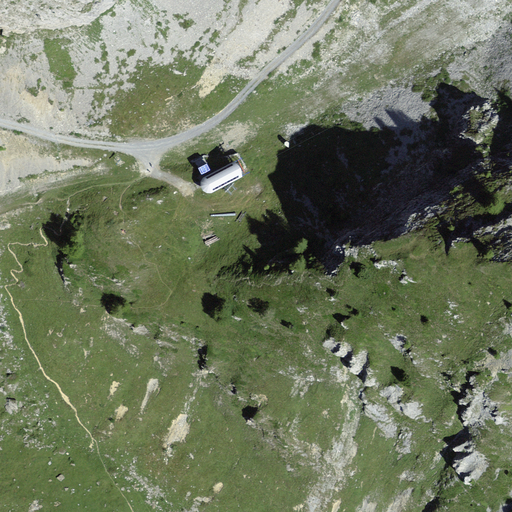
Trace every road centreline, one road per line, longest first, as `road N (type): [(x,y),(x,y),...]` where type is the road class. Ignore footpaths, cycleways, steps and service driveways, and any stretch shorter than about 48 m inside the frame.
road 1 (track): [(220,117),(333,0)]
road 2 (track): [(0,122),(70,141),(147,149)]
